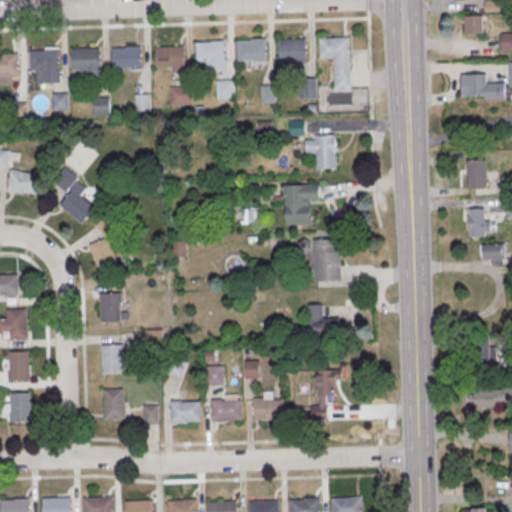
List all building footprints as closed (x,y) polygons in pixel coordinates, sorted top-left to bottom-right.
[(465,17),(482,16),(483,33),(466,34),(465,17)] [(501,34),(511,34),(511,51),(502,51),(501,34)] [(320,39),(321,59),(335,59),(336,90),(352,90),(350,37),(320,39)] [(238,42),(239,62),(267,61),(267,39),(251,40),(251,41),(238,42)] [(278,40),(279,60),(308,59),(307,39),(278,40)] [(197,43),(197,63),(226,62),(225,41),(210,41),(210,43),(197,43)] [(113,48),(114,68),(143,67),(142,46),(126,46),(126,48),(113,48)] [(157,47),(158,67),(174,66),(174,73),(187,73),(186,46),(157,47)] [(72,50),(73,70),(102,69),(101,47),(85,48),(85,49),(72,50)] [(31,51),(32,71),(39,71),(39,83),(61,83),(60,49),(44,49),(45,51),(31,51)] [(0,56),(0,75),(19,75),(18,54),(3,54),(3,56),(0,56)] [(462,75),(486,75),(486,83),(505,83),(506,99),(487,100),(486,96),(462,97),(462,75)] [(300,80),(317,79),(317,97),(301,98),(300,80)] [(218,82),(234,81),(235,99),(218,100),(218,82)] [(260,86),(277,85),(277,103),(261,104),(260,86)] [(172,88),(193,87),(194,104),(172,106),(172,88)] [(52,94),(69,93),(69,111),(53,112),(52,94)] [(135,95),(151,94),(152,112),(135,113),(135,95)] [(95,98),(111,97),(112,115),(95,116),(95,98)] [(11,103),(28,103),(28,121),(12,121),(11,103)] [(316,136),(336,136),(337,169),(317,170),(317,154),(306,154),(306,140),(316,140),(316,136)] [(8,149),(0,149),(0,166),(8,167),(8,149)] [(469,161),(486,161),(486,188),(469,188),(469,161)] [(60,205),(83,223),(96,208),(80,195),(88,186),(66,168),(54,184),(67,195),(60,205)] [(37,195),(40,174),(11,169),(7,190),(37,195)] [(286,186),(320,185),(321,201),(312,201),(313,224),(287,225),(286,186)] [(470,209),(485,209),(486,236),(471,237),(470,209)] [(100,274),(121,268),(112,233),(117,231),(113,217),(99,221),(104,239),(91,243),(100,274)] [(341,280),(341,239),(314,239),(314,280),(341,280)] [(506,264),(506,243),(481,243),(481,264),(506,264)] [(19,274),(0,273),(0,295),(19,295),(19,274)] [(101,322),(122,322),(122,293),(101,293),(101,322)] [(323,304),(309,304),(309,329),(336,329),(336,318),(323,318),(323,304)] [(7,308),(7,320),(0,319),(0,338),(28,339),(28,308),(7,308)] [(101,344),(101,374),(123,374),(123,344),(101,344)] [(29,351),(9,351),(9,380),(29,380),(29,351)] [(224,384),(224,365),(215,365),(215,352),(206,352),(206,384),(224,384)] [(259,378),(259,360),(245,360),(245,378),(259,378)] [(342,369),(313,369),(313,422),(327,422),(327,396),(335,396),(335,384),(342,384),(342,369)] [(511,386),(471,388),(471,407),(511,405),(511,386)] [(125,388),(105,388),(105,419),(125,419),(125,388)] [(4,403),(4,421),(31,421),(31,392),(10,392),(10,403),(4,403)] [(255,401),(284,400),(284,421),(255,422),(255,401)] [(213,402),(242,401),(243,422),(214,422),(213,402)] [(172,403),(201,402),(202,423),(173,424),(172,403)] [(159,404),(144,404),(144,424),(159,424),(159,404)] [(83,511),(83,497),(112,496),(112,511),(83,511)] [(42,511),(42,498),(71,497),(71,511),(42,511)] [(1,511),(1,499),(30,499),(30,511),(1,511)] [(124,511),(124,500),(153,499),(153,511),(124,511)] [(168,511),(168,500),(197,499),(197,511),(168,511)] [(292,511),(292,500),(321,499),(321,511),(292,511)] [(333,511),(333,500),(362,499),(362,511),(333,511)] [(249,511),(249,500),(278,500),(278,511),(249,511)] [(208,511),(208,501),(237,501),(237,511),(208,511)]
